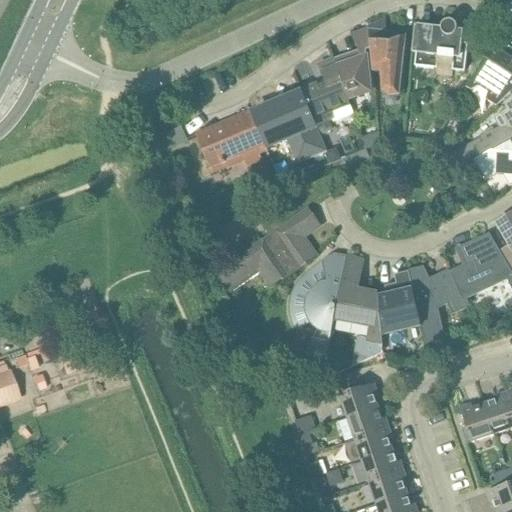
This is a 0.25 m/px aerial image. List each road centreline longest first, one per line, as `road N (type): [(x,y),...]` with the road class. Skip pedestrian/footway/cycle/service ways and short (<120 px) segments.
road 1 (residential): [(325,0),(133,85),(47,54)]
road 2 (residential): [(197,110),(236,94),(327,31),(397,0)]
road 3 (residential): [(449,511),(417,425),(419,390),(435,377),(511,354)]
road 4 (residential): [(338,214),(362,246),(389,253),(420,250),(511,198)]
